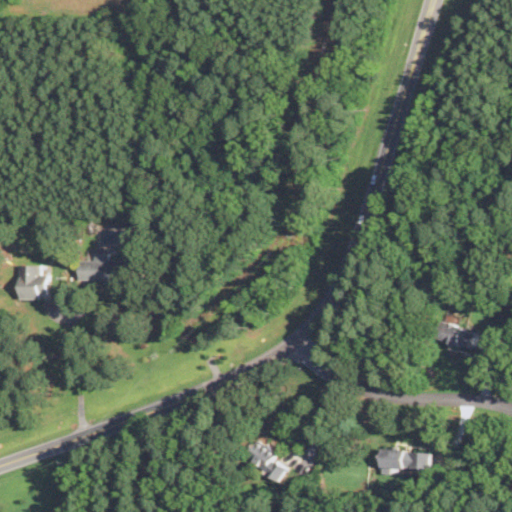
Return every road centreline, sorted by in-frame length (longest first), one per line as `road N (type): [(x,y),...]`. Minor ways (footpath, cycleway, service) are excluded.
road 1 (primary): [(0,462),(220,383),(316,320),(353,256),(433,0)]
road 2 (residential): [(298,338),(322,366),(370,389),(511,407)]
